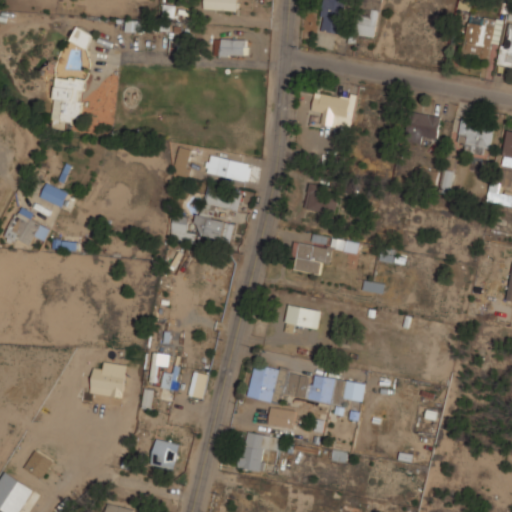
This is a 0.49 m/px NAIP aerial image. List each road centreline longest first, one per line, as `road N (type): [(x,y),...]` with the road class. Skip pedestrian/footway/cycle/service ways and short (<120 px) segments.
road 1 (residential): [(289,0),(267,214),(193,511)]
road 2 (residential): [(511,97),(285,54)]
